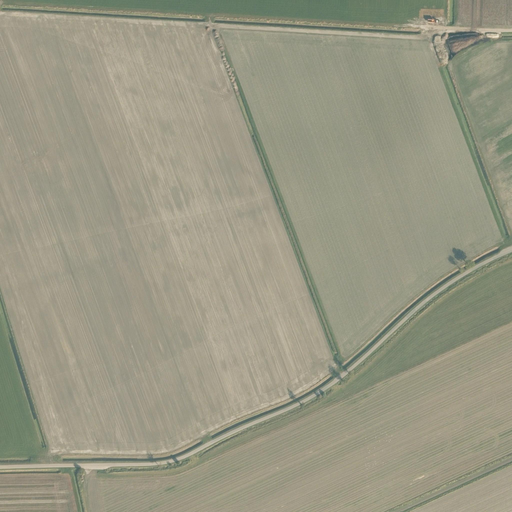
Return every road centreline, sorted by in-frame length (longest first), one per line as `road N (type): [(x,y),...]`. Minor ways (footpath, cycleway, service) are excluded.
road 1 (tertiary): [(0,468),(179,460),(333,382),(422,302),(511,249)]
road 2 (track): [(394,511),(511,459)]
